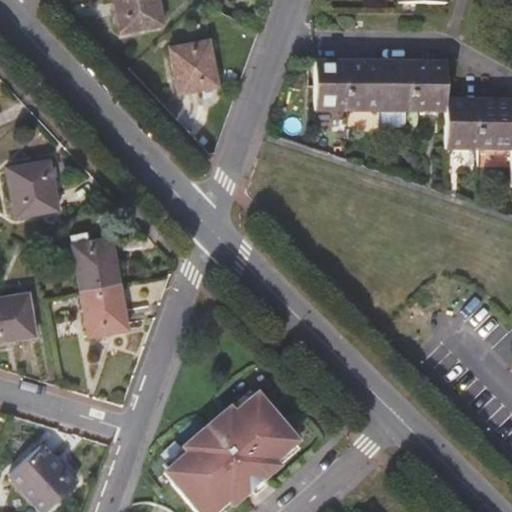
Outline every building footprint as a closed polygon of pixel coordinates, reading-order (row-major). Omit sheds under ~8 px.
[(159,0),(117,0),(124,40),(165,34),(159,0)] [(180,103),(220,97),(213,51),(175,56),(180,103)] [(324,111),(357,112),(453,113),(452,151),(486,151),(511,151),(511,102),(454,102),(453,65),(324,65),(324,81),(324,111)] [(14,222),(56,217),(49,166),(7,173),(14,222)] [(69,251),(75,296),(116,289),(109,245),(69,251)] [(123,336),(116,289),(75,296),(82,341),(123,336)] [(0,344),(33,340),(28,298),(0,302),(0,344)] [(308,436),(267,389),(239,414),(234,409),(187,449),(192,454),(163,479),(191,511),(220,511),(233,501),(237,507),(258,489),(283,466),(279,461),(308,436)] [(9,480),(38,511),(48,511),(75,489),(40,451),(9,480)]
